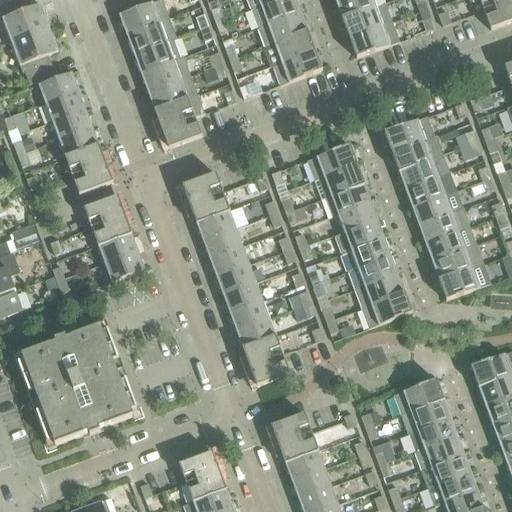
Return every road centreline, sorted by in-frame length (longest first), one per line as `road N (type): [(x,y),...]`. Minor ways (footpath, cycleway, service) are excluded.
road 1 (residential): [(503,511),(354,105)]
road 2 (residential): [(237,419),(146,181)]
road 3 (residential): [(10,505),(237,419)]
road 4 (residential): [(146,181),(354,105)]
road 5 (residential): [(146,181),(81,0)]
road 6 (residential): [(354,105),(511,47)]
